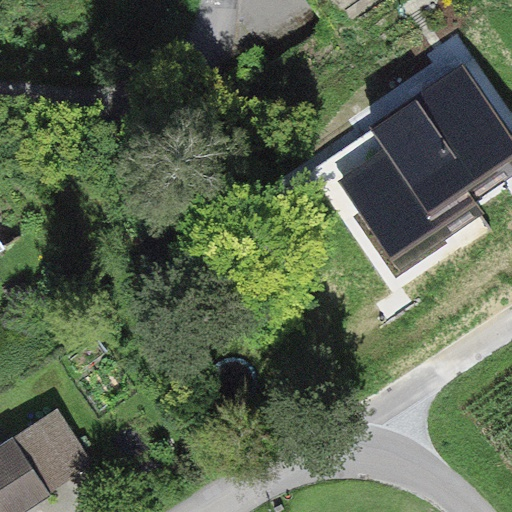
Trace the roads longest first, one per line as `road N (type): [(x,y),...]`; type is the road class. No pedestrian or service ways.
road 1 (residential): [(0,93),(102,118),(158,105),(195,69),(220,0)]
road 2 (residential): [(369,444),(407,400),(511,326)]
road 3 (residential): [(218,511),(293,462),(369,444)]
road 4 (residential): [(369,444),(430,474),(468,511)]
